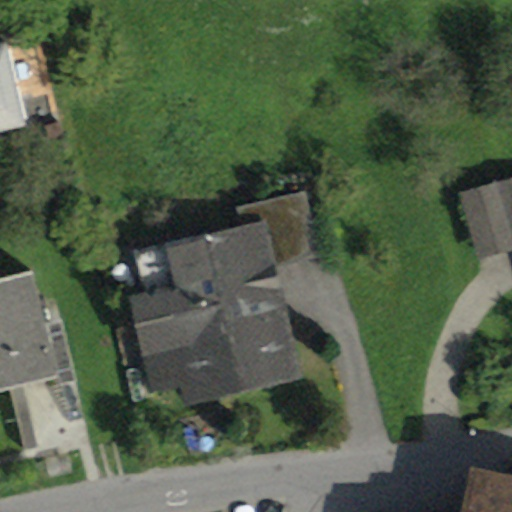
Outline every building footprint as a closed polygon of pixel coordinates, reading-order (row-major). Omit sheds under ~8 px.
[(11,47),(0,49),(0,137),(29,131),(11,47)] [(511,180),(459,197),(480,261),(511,251),(511,180)] [(240,229),(135,252),(145,297),(130,301),(152,395),(181,389),(185,409),(306,382),(280,268),(322,258),(307,193),(236,209),(240,229)] [(33,275),(0,283),(0,397),(59,384),(33,275)] [(501,478),(472,472),(462,511),(511,511),(511,457),(506,457),(501,478)]
